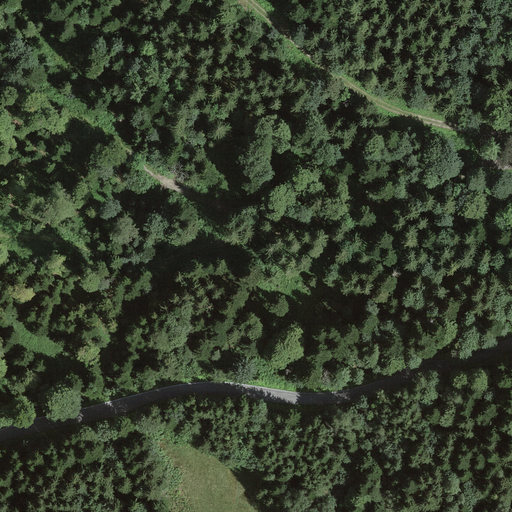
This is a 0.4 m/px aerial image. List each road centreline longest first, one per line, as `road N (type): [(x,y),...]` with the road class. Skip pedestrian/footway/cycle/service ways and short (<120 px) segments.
road 1 (tertiary): [(0,436),(180,389),(350,395),(511,343)]
road 2 (track): [(255,0),(317,59),(388,108),(511,140)]
